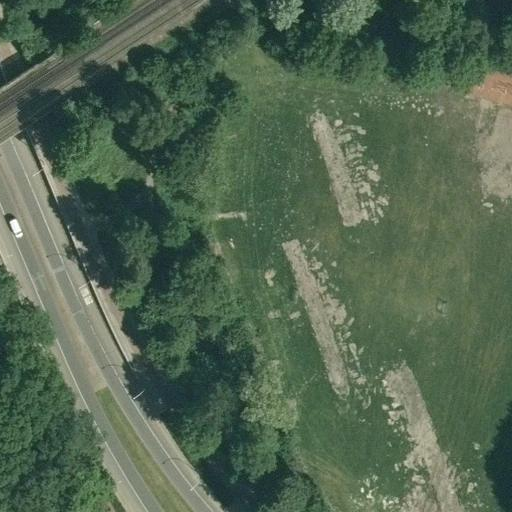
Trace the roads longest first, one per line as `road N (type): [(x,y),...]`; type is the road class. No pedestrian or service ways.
road 1 (primary): [(203,511),(99,359),(0,133)]
road 2 (primary): [(0,197),(109,440),(153,511)]
road 3 (track): [(247,437),(141,200)]
